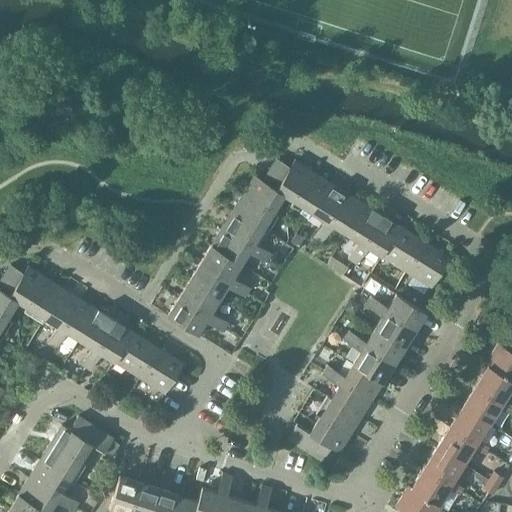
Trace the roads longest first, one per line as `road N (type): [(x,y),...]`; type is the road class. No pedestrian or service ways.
road 1 (residential): [(507,270),(301,144),(279,145),(238,160),(141,308)]
road 2 (residential): [(373,503),(507,270)]
road 3 (residential): [(0,471),(58,383),(164,443)]
road 4 (residential): [(373,503),(164,443)]
road 5 (residential): [(164,443),(216,358),(141,308)]
road 6 (residential): [(141,308),(47,253),(0,257)]
